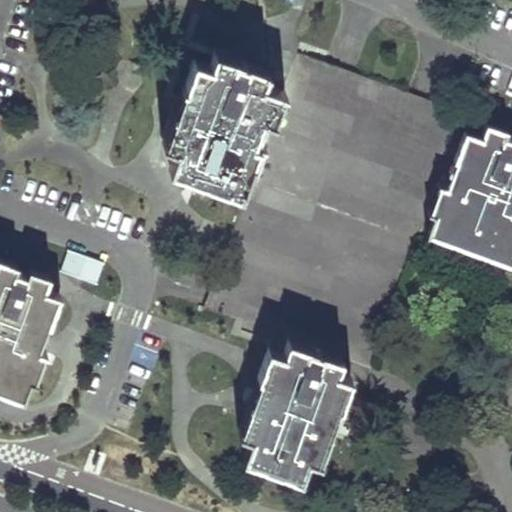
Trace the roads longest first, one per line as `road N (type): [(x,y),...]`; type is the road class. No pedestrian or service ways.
road 1 (residential): [(0,208),(115,248),(137,277),(89,425),(58,443),(0,452)]
road 2 (tertiary): [(130,511),(0,463)]
